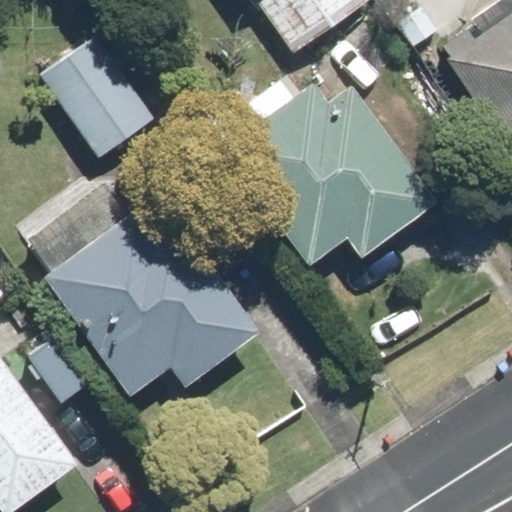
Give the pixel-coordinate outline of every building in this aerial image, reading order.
[(363,5),(359,0),(250,0),(291,57),(363,5)] [(511,0),(496,0),(426,50),(511,168),(511,166),(511,0)] [(96,35),(34,77),(92,161),(153,119),(96,35)] [(310,82),(218,145),(304,270),(340,245),(352,263),(435,206),(352,84),(325,103),(310,82)] [(255,334),(154,193),(120,218),(89,175),(7,233),(124,398),(164,370),(178,388),(255,334)] [(0,511),(9,511),(72,463),(0,372),(0,511)]
